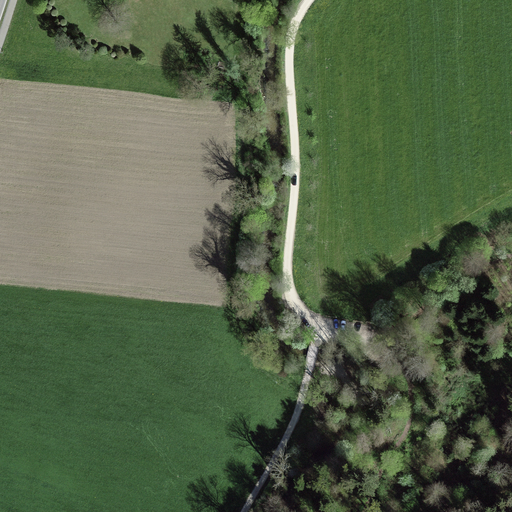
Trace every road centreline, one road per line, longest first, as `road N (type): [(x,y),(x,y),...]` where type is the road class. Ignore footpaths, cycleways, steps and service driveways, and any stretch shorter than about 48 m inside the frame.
road 1 (track): [(243,511),(288,438),(320,330),(302,317),(288,282),(289,51),(309,0)]
road 2 (track): [(469,364),(449,404),(409,438),(371,511)]
road 3 (track): [(320,330),(389,351),(409,388),(409,438)]
